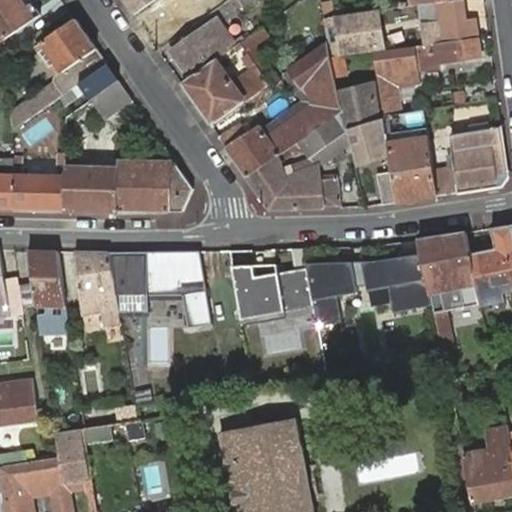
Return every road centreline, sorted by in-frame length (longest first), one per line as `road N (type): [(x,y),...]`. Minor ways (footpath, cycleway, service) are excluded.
road 1 (residential): [(233,234),(511,204)]
road 2 (residential): [(233,234),(221,187),(90,0)]
road 3 (residential): [(0,235),(233,234)]
